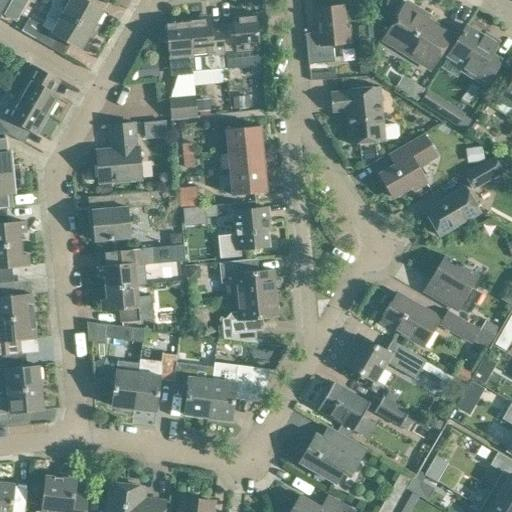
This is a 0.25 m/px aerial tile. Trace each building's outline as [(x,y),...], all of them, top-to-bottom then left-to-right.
[(54,0),(51,7),(96,33),(100,27),(95,24),(102,11),(83,0),(54,0)] [(10,2),(3,15),(15,21),(22,9),(10,2)] [(406,2),(395,19),(383,39),(430,69),(452,35),(427,19),(428,16),(406,2)] [(350,43),(350,36),(349,28),(345,29),(343,6),(316,8),(319,32),(305,33),(308,65),(328,63),(328,58),(334,57),(333,44),(350,43)] [(96,33),(51,7),(40,24),(29,18),(22,30),(47,46),(56,36),(81,50),(88,38),(92,40),(96,33)] [(222,24),(226,68),(227,68),(226,63),(259,60),(259,51),(255,14),(233,16),(233,23),(222,24)] [(210,18),(188,20),(191,57),(192,71),(210,69),(226,68),(222,24),(210,25),(210,18)] [(191,57),(188,20),(166,22),(170,76),(192,74),(192,71),(191,57)] [(466,26),(455,42),(447,56),(464,67),(461,71),(486,86),(501,61),(491,54),(497,45),(466,26)] [(7,91),(18,98),(47,115),(58,96),(45,88),(52,76),(30,64),(23,76),(18,72),(7,91)] [(511,118),(511,77),(500,98),(511,105),(511,109),(508,116),(511,118)] [(380,86),(351,89),(343,90),(343,91),(330,93),(332,112),(345,111),(349,144),(369,142),(385,140),(397,139),(400,135),(399,126),(396,124),(383,125),(380,86)] [(251,94),(233,97),(234,108),(252,107),(251,94)] [(195,96),(189,97),(169,99),(171,120),(197,118),(195,96)] [(36,134),(47,115),(18,98),(11,109),(6,105),(1,113),(0,115),(0,133),(7,133),(16,138),(23,126),(36,134)] [(452,109),(445,120),(463,132),(470,121),(452,109)] [(404,135),(416,130),(411,115),(398,119),(404,135)] [(137,147),(136,123),(110,126),(112,149),(96,151),(99,183),(142,178),(141,147),(137,147)] [(228,152),(262,148),(260,126),(226,129),(228,152)] [(437,157),(423,134),(414,139),(397,149),(403,160),(379,174),(393,198),(411,187),(413,191),(426,183),(417,168),(437,157)] [(198,136),(199,159),(209,159),(208,136),(198,136)] [(0,173),(20,171),(19,165),(11,165),(10,152),(2,152),(0,138),(0,173)] [(183,156),(193,155),(192,143),(182,144),(183,156)] [(484,147),(468,149),(470,163),(486,161),(484,147)] [(230,173),(264,170),(262,148),(228,152),(230,173)] [(185,167),(194,167),(193,155),(183,156),(185,167)] [(472,189),(502,171),(494,157),(464,174),(472,189)] [(264,170),(230,173),(232,195),(266,192),(264,170)] [(20,179),(20,171),(0,173),(0,208),(2,208),(0,195),(14,193),(13,180),(20,179)] [(196,187),(186,187),(179,188),(180,208),(182,208),(197,207),(196,187)] [(479,212),(464,187),(424,210),(439,236),(479,212)] [(152,206),(150,192),(150,191),(94,197),(95,210),(91,210),(94,241),(130,237),(128,208),(152,206)] [(197,207),(182,208),(184,225),(205,223),(204,217),(216,216),(215,205),(197,207)] [(267,207),(248,209),(233,211),(235,235),(218,236),(220,258),(240,257),(240,250),(269,247),(267,222),(269,222),(267,207)] [(0,245),(20,244),(19,233),(25,232),(24,221),(7,223),(6,208),(1,208),(0,208),(0,245)] [(0,282),(13,282),(12,267),(29,265),(28,254),(22,255),(20,244),(0,245),(0,282)] [(182,245),(154,247),(156,263),(184,260),(182,245)] [(98,277),(104,277),(105,288),(136,285),(147,284),(145,265),(155,264),(156,263),(154,247),(139,249),(125,251),(113,252),(114,265),(97,267),(98,277)] [(462,267),(463,265),(460,263),(459,265),(444,256),(430,280),(441,286),(434,298),(457,311),(459,307),(471,313),(482,294),(470,287),(477,275),(462,267)] [(236,297),(276,293),(273,269),(250,271),(249,260),(229,262),(225,262),(220,262),(222,283),(234,281),(236,297)] [(189,280),(200,278),(198,267),(187,268),(189,280)] [(511,281),(501,300),(511,306),(511,281)] [(0,319),(33,316),(31,294),(14,295),(13,282),(0,282),(0,319)] [(136,285),(105,288),(106,299),(100,300),(101,311),(119,309),(120,323),(154,320),(151,296),(137,297),(136,285)] [(166,290),(155,290),(154,313),(165,313),(166,290)] [(276,293),(236,297),(237,312),(231,313),(226,319),(222,319),(224,339),(257,343),(254,320),(278,317),(276,293)] [(438,318),(415,304),(398,294),(381,322),(422,345),(438,318)] [(472,342),(479,329),(448,311),(441,324),(472,342)] [(0,355),(20,353),(19,340),(36,338),(33,316),(0,319),(0,355)] [(494,338),(500,329),(485,321),(480,330),(494,338)] [(203,324),(198,322),(193,325),(192,329),(194,335),(199,336),(204,333),(206,329),(203,324)] [(144,329),(125,327),(105,324),(104,338),(142,342),(144,329)] [(426,360),(398,344),(392,340),(385,351),(360,337),(344,363),(361,374),(375,381),(386,362),(415,379),(421,369),(426,360)] [(139,363),(133,409),(155,411),(159,380),(173,381),(175,362),(176,355),(141,351),(139,363)] [(439,355),(436,365),(455,369),(458,359),(439,355)] [(426,360),(421,369),(436,377),(441,369),(426,360)] [(133,409),(139,363),(137,363),(117,361),(111,406),(133,409)] [(183,414),(207,417),(212,380),(213,367),(175,362),(173,381),(172,385),(187,387),(183,414)] [(212,380),(207,417),(231,420),(234,393),(260,396),(267,383),(269,369),(214,363),(214,367),(213,367),(212,380)] [(0,391),(40,388),(38,365),(5,369),(6,378),(0,378),(0,391)] [(369,403),(350,392),(333,382),(317,409),(354,430),(369,403)] [(43,410),(40,388),(0,391),(0,414),(4,414),(24,413),(24,412),(43,410)] [(401,427),(409,413),(382,397),(374,411),(401,427)] [(511,401),(511,402),(502,419),(511,424),(511,443),(507,451),(511,453),(511,401)] [(436,417),(432,424),(440,429),(444,422),(436,417)] [(364,449),(346,439),(329,429),(323,439),(316,435),(300,462),(318,472),(335,482),(342,471),(349,475),(364,449)] [(425,475),(426,475),(425,475),(437,482),(447,463),(436,456),(425,475)] [(511,474),(503,469),(492,489),(511,500),(511,474)] [(419,471),(415,479),(413,478),(412,480),(407,487),(406,489),(415,494),(425,475),(426,475),(425,475),(419,471)] [(401,473),(396,481),(407,487),(412,480),(401,473)] [(46,477),(43,497),(41,511),(84,511),(87,496),(86,496),(85,503),(73,501),(75,480),(46,477)] [(0,511),(10,511),(14,484),(0,482),(0,511)] [(111,483),(109,503),(107,511),(163,511),(164,502),(140,499),(142,487),(111,483)] [(29,487),(27,502),(38,504),(40,488),(29,487)] [(511,511),(511,500),(492,489),(481,508),(488,511),(511,511)] [(354,511),(355,511),(335,500),(328,496),(321,508),(301,496),(291,511),(354,511)] [(182,497),(180,511),(212,511),(214,501),(182,497)]
